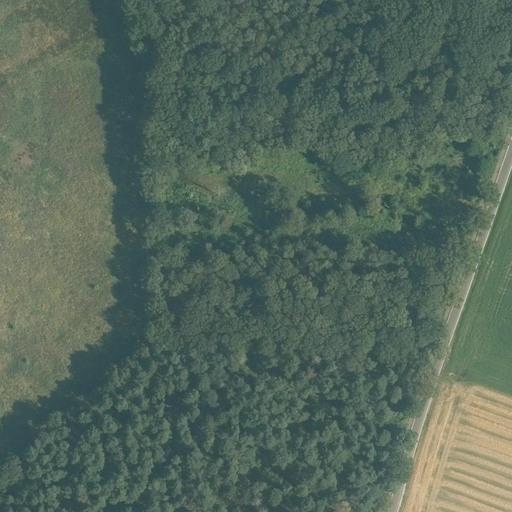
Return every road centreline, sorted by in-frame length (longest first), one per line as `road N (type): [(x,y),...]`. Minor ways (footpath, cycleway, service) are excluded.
road 1 (tertiary): [(391,511),(511,151)]
road 2 (track): [(511,41),(391,0)]
